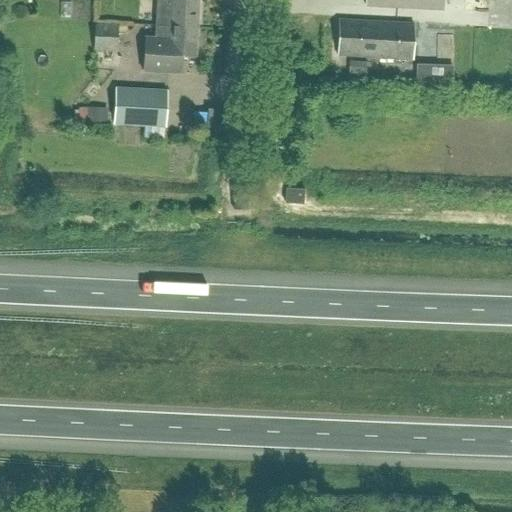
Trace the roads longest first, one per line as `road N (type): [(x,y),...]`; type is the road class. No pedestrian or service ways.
road 1 (motorway): [(511,307),(0,286)]
road 2 (motorway): [(0,418),(511,439)]
road 3 (unclassified): [(237,204),(247,0)]
